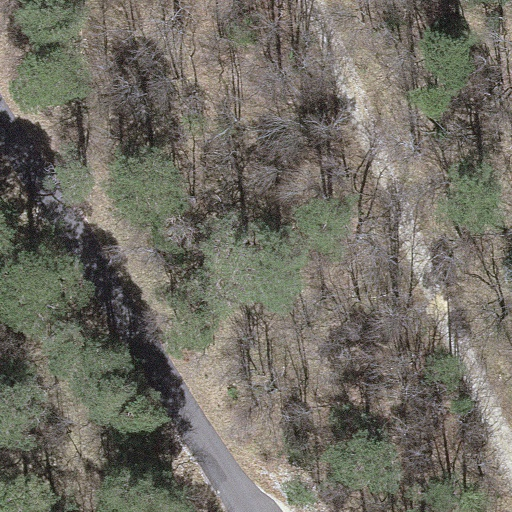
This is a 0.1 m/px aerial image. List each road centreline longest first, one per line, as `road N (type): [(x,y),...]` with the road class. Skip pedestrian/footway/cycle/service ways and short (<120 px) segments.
road 1 (track): [(502,511),(302,0)]
road 2 (track): [(233,511),(0,125)]
